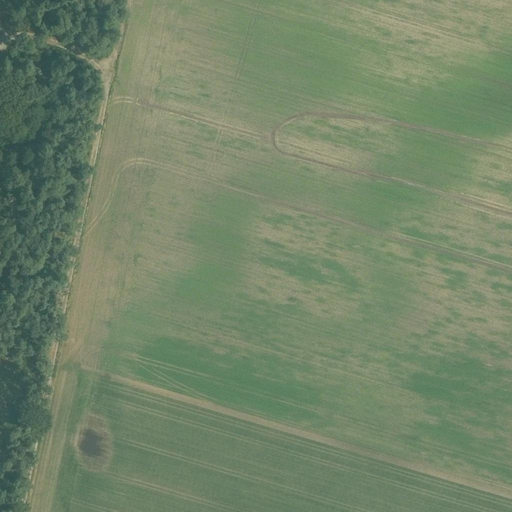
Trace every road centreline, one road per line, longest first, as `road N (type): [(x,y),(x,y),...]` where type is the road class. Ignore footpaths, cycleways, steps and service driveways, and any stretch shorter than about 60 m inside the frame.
road 1 (track): [(23,511),(112,91)]
road 2 (track): [(112,91),(77,47),(0,20)]
